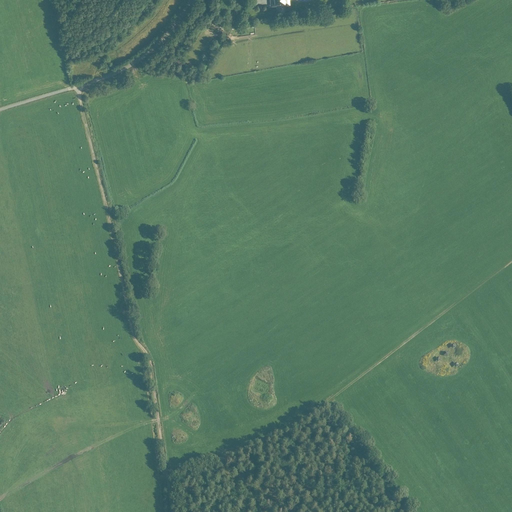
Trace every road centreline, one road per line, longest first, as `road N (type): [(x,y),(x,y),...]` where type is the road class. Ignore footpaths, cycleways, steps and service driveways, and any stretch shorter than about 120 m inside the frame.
road 1 (track): [(166,477),(152,374),(134,338),(77,86)]
road 2 (track): [(324,404),(511,261)]
road 3 (track): [(324,404),(287,428),(166,477)]
road 4 (unclassified): [(77,86),(149,52),(190,0)]
road 5 (track): [(409,511),(324,404)]
